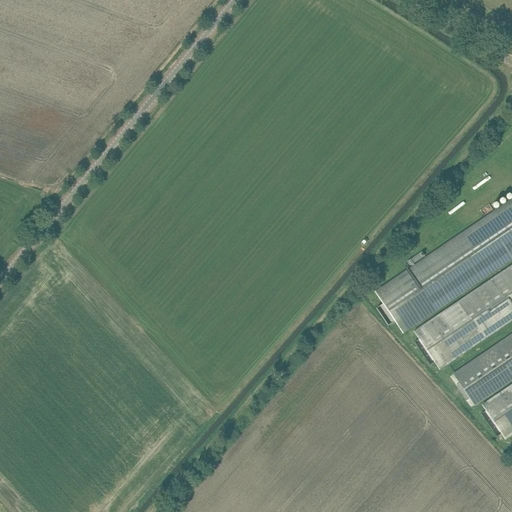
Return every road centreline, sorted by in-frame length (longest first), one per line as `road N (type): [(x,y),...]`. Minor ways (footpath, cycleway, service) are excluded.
road 1 (track): [(152,511),(511,96)]
road 2 (tertiary): [(0,283),(235,0)]
